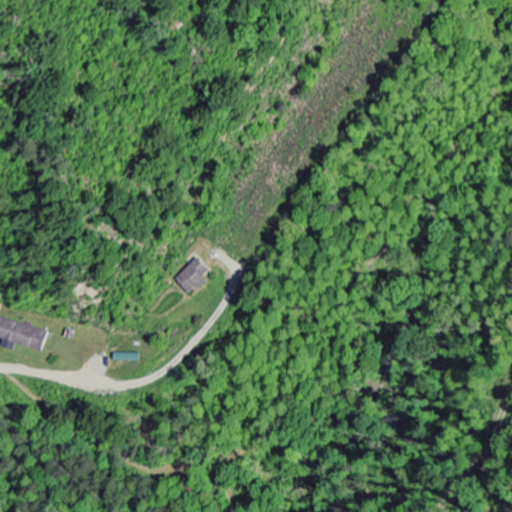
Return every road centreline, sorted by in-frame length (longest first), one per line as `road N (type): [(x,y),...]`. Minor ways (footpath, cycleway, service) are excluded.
road 1 (residential): [(20,371),(104,364),(180,336),(444,0)]
road 2 (residential): [(437,511),(488,445),(511,391)]
